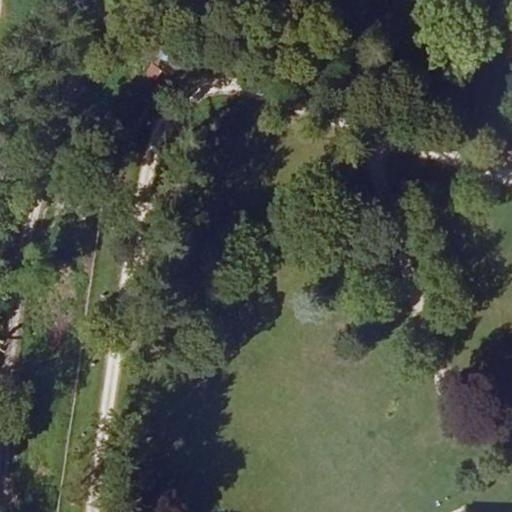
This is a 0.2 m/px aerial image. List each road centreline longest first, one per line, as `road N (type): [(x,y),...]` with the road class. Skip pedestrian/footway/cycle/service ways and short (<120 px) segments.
road 1 (unknown): [(91,511),(133,151),(154,113),(205,105),(511,156)]
road 2 (track): [(8,511),(27,273),(48,152),(90,0)]
